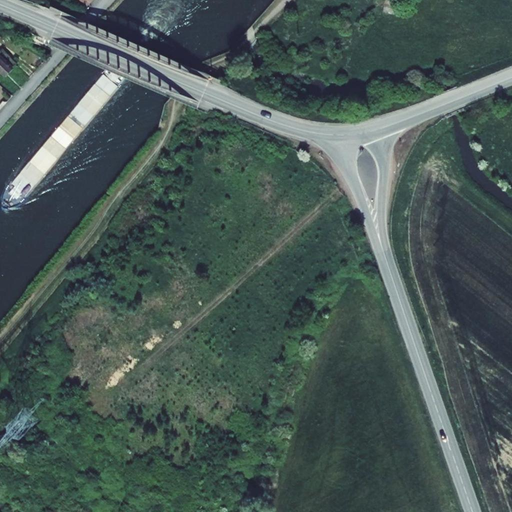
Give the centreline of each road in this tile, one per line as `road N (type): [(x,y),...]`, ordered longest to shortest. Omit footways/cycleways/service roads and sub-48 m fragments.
road 1 (tertiary): [(472,511),(385,259)]
road 2 (tertiary): [(0,1),(204,92)]
road 3 (tertiary): [(511,77),(376,129)]
road 4 (tertiary): [(341,135),(288,126),(204,92)]
road 5 (tertiary): [(341,135),(385,259)]
road 6 (tertiary): [(385,259),(376,129)]
